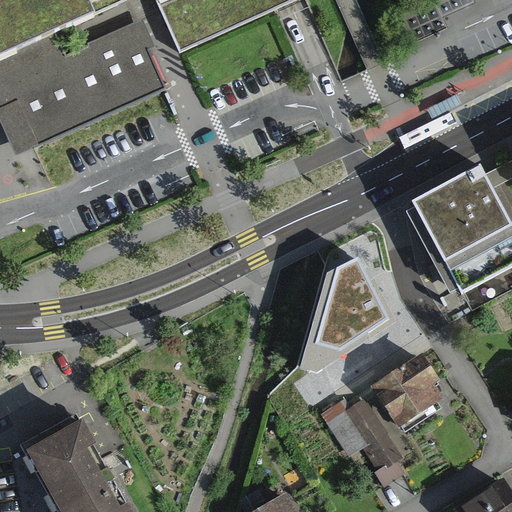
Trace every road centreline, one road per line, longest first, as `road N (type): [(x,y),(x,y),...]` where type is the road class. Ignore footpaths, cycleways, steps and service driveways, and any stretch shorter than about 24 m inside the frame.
road 1 (residential): [(368,188),(430,316),(501,429),(503,455),(411,511)]
road 2 (secondary): [(0,324),(92,311),(172,286),(368,188)]
road 3 (secondary): [(368,188),(511,117)]
